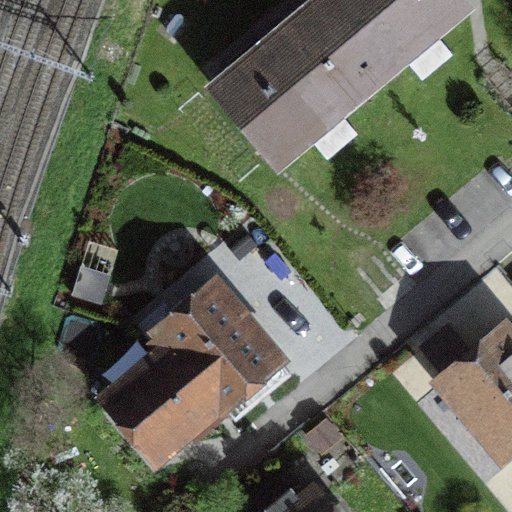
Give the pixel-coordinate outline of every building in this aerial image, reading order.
[(492,16),(478,0),(322,0),(211,93),(288,185),(492,16)] [(228,286),(166,335),(219,400),(280,351),(228,286)] [(148,456),(219,400),(166,335),(95,391),(148,456)] [(511,335),(440,392),(511,481),(511,335)] [(343,511),(327,493),(305,511),(343,511)]
